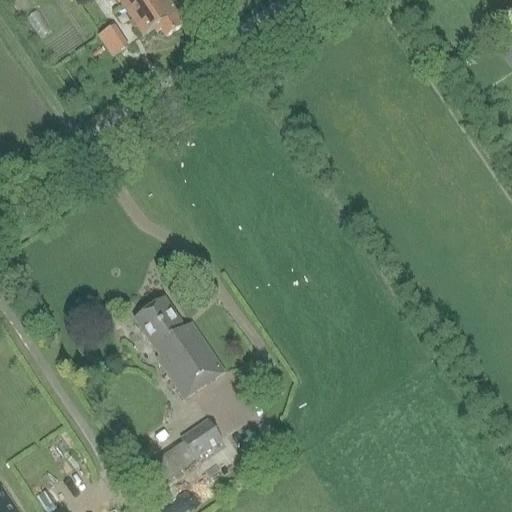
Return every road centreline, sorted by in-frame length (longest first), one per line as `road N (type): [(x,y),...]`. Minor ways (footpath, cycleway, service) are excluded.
road 1 (tertiary): [(0,222),(322,0)]
road 2 (track): [(511,190),(387,0)]
